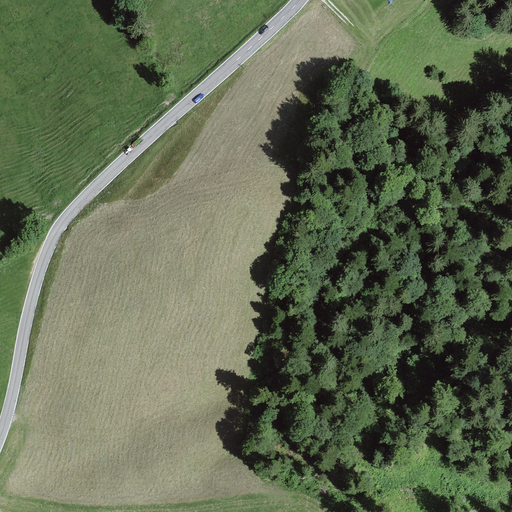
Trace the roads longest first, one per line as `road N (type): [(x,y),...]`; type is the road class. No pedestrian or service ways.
road 1 (secondary): [(299,0),(57,229),(35,286),(0,436)]
road 2 (track): [(323,0),(364,42),(347,136),(373,207),(315,284),(307,315)]
